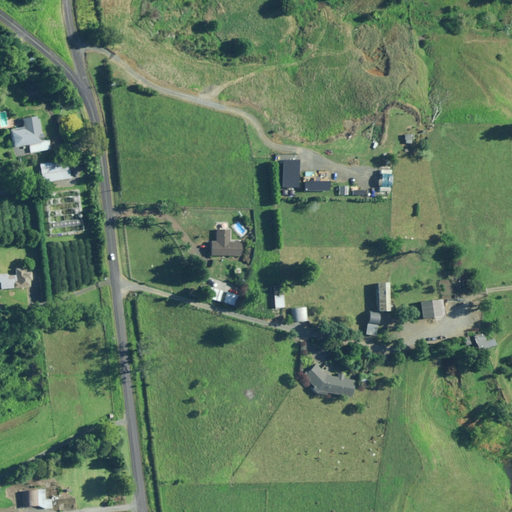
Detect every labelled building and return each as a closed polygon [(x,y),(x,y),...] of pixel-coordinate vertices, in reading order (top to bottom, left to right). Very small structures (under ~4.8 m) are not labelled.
[(42,141),(38,116),(22,119),(23,127),(10,130),(13,147),(29,145),(30,153),(50,149),(48,140),(42,141)] [(60,168),(59,161),(40,164),(43,182),(71,178),(70,167),(60,168)] [(83,231),(78,189),(46,193),(50,235),(83,231)] [(229,242),(229,230),(215,230),(215,242),(210,242),(210,255),(240,256),(240,242),(229,242)] [(30,281),(32,281),(31,272),(23,272),(23,269),(15,268),(15,275),(0,274),(0,288),(15,289),(15,287),(29,287),(30,281)] [(387,311),(386,283),(375,283),(376,311),(387,311)] [(237,295),(209,288),(206,297),(234,305),(237,295)] [(302,298),(295,289),(289,293),(297,302),(302,298)] [(283,296),(273,297),(273,308),(283,308),(283,296)] [(420,318),(440,317),(440,314),(442,314),(441,300),(418,302),(420,318)] [(307,321),(306,307),(291,308),(292,322),(307,321)] [(378,313),(368,311),(364,334),(375,336),(378,313)] [(483,342),(480,333),(470,336),(474,351),(492,345),(490,339),(483,342)] [(324,375),(313,365),(302,377),(310,385),(311,391),(314,393),(324,395),(327,393),(350,398),(353,381),(342,378),(343,374),(336,372),(335,376),(324,375)] [(43,499),(43,495),(35,495),(35,490),(25,491),(25,507),(36,506),(50,511),(53,502),(43,499)]
